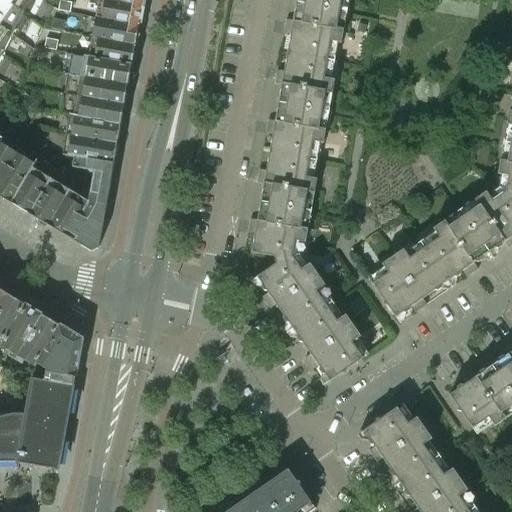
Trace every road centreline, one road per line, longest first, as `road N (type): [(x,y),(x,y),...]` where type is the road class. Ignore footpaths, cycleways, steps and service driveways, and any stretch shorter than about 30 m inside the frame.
road 1 (residential): [(202,308),(261,0)]
road 2 (residential): [(304,432),(511,294)]
road 3 (secondary): [(151,296),(187,58)]
road 4 (secondary): [(187,58),(149,182),(129,290)]
road 5 (secondary): [(129,290),(94,511)]
road 6 (secondary): [(95,511),(151,296)]
road 7 (residential): [(304,432),(228,318),(202,308)]
road 8 (tertiary): [(129,290),(43,269),(0,244)]
